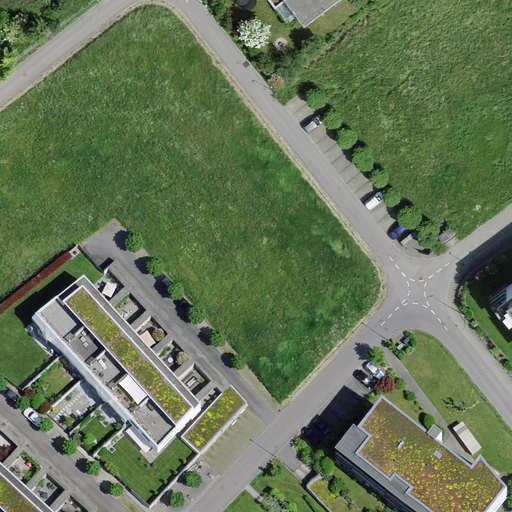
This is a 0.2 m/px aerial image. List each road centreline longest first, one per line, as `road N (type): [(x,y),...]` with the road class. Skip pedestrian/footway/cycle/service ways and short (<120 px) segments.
road 1 (residential): [(418,292),(180,0)]
road 2 (residential): [(418,292),(205,511)]
road 3 (unknown): [(281,432),(106,232)]
road 4 (residential): [(511,410),(418,292)]
road 5 (residential): [(118,0),(0,92)]
